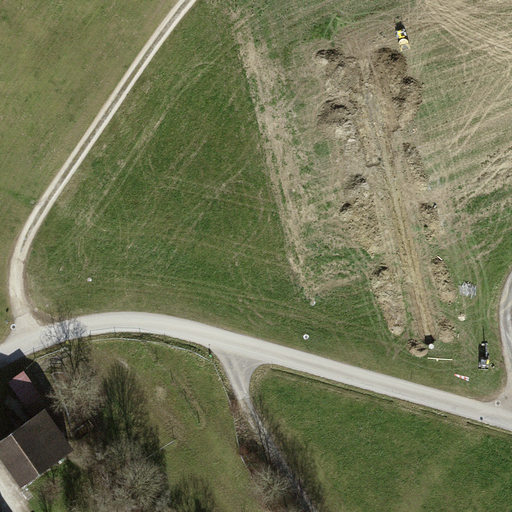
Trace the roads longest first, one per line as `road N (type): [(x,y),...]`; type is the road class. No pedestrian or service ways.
road 1 (unclassified): [(511,419),(180,327),(102,324),(33,341),(0,360)]
road 2 (track): [(187,0),(15,253),(11,288),(33,341)]
road 3 (track): [(244,343),(244,399),(311,511)]
